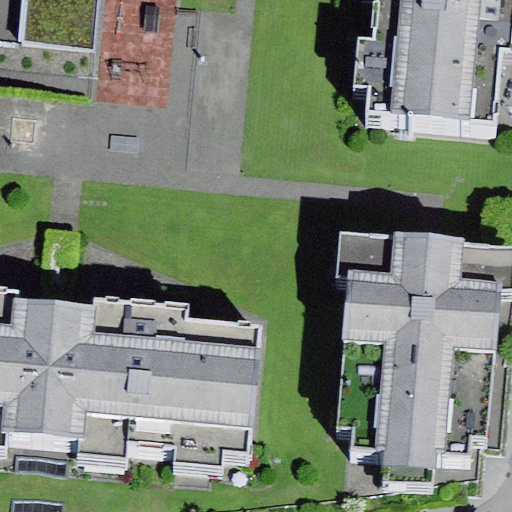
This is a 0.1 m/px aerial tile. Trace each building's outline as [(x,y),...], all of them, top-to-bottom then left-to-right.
[(2,0),(0,4),(0,49),(94,58),(100,0),(2,0)] [(511,0),(361,0),(361,4),(378,6),(374,51),(361,50),(358,91),(375,92),(373,120),(493,131),(500,59),(511,59),(511,0)] [(511,250),(430,244),(338,236),(333,289),(349,290),(338,433),(357,435),(355,452),(389,454),(386,491),(432,494),(434,471),(469,474),(471,445),(490,446),(502,301),(511,301),(511,250)] [(0,456),(6,457),(8,435),(35,437),(45,318),(11,315),(13,302),(0,300),(0,456)] [(94,322),(45,318),(35,437),(83,441),(81,460),(129,464),(131,450),(177,454),(176,471),(223,475),(224,461),(247,463),(259,335),(188,329),(189,315),(95,307),(94,322)]
